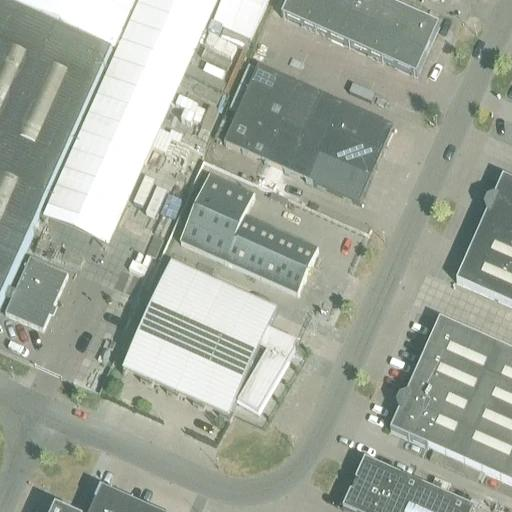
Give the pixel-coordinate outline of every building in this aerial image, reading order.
[(290,0),(282,20),(417,80),(440,29),(374,0),(290,0)] [(0,14),(0,311),(113,58),(3,8),(0,14)] [(360,209),(383,157),(394,131),(259,70),(225,148),(360,209)] [(457,286),(511,310),(511,183),(503,180),(495,199),(496,199),(493,200),(486,215),(487,218),(487,217),(457,286)] [(319,254),(246,222),(255,201),(211,181),(181,247),(299,299),(319,254)] [(69,278),(31,261),(5,318),(43,335),(69,278)] [(180,321),(207,333),(233,344),(260,357),(261,354),(268,358),(239,408),(259,419),(289,368),(295,356),(299,348),(269,335),(278,316),(171,269),(153,309),(180,321)] [(151,390),(155,384),(152,383),(180,321),(153,309),(125,371),(126,371),(123,377),(125,378),(128,372),(143,379),(141,384),(151,390)] [(178,402),(181,396),(179,395),(191,366),(207,333),(180,321),(152,383),(155,384),(169,391),(167,396),(178,402)] [(400,416),(399,415),(391,434),(511,488),(511,354),(440,323),(407,397),(408,397),(405,398),(399,413),(400,416)] [(204,413),(207,408),(205,407),(233,344),(207,333),(191,366),(179,395),(181,396),(195,403),(193,408),(204,413)] [(205,407),(207,408),(222,414),(219,419),(230,425),(234,418),(232,417),(260,357),(233,344),(205,407)] [(343,511),(473,511),(365,464),(343,511)] [(94,511),(137,511),(114,501),(101,495),(96,508),(94,511)]
